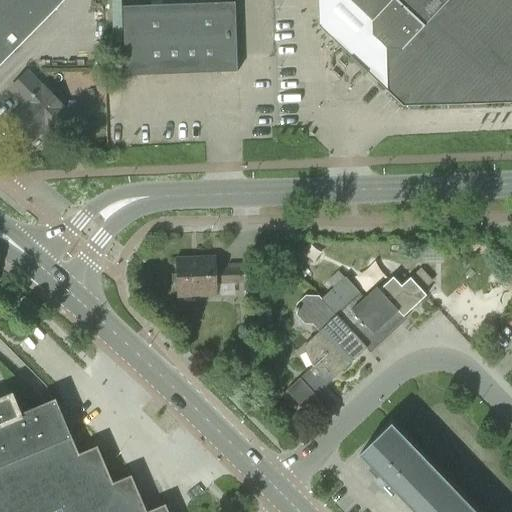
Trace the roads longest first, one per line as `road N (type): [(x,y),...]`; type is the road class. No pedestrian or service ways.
road 1 (residential): [(49,276),(90,229),(143,196),(511,183)]
road 2 (tertiary): [(277,491),(49,276)]
road 3 (residential): [(319,453),(410,367),(437,359),(465,366),(511,412)]
